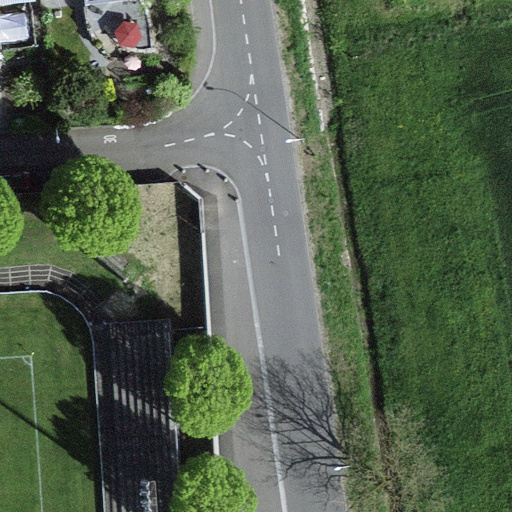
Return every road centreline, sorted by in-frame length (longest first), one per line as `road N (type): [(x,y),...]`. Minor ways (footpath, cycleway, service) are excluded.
road 1 (residential): [(316,511),(261,137)]
road 2 (residential): [(261,137),(0,157)]
road 3 (residential): [(261,137),(240,0)]
